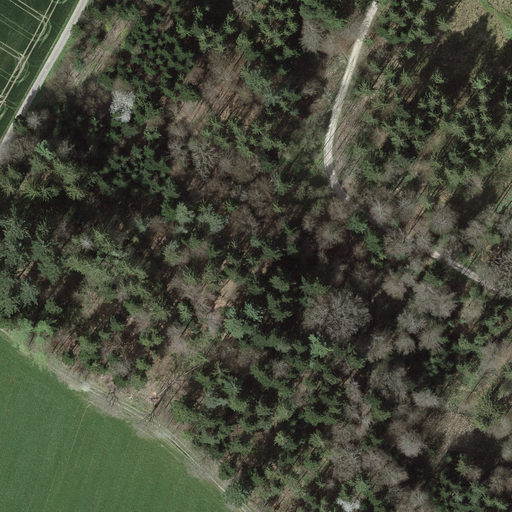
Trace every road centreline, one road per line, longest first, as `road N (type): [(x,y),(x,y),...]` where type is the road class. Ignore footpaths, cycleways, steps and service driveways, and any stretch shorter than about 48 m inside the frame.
road 1 (track): [(382,0),(330,137),(330,176),(357,218),(511,299)]
road 2 (track): [(343,195),(376,343),(348,511)]
road 3 (track): [(247,511),(164,431),(0,325)]
road 4 (unclassified): [(84,0),(0,156)]
road 5 (track): [(406,511),(434,489),(511,458)]
